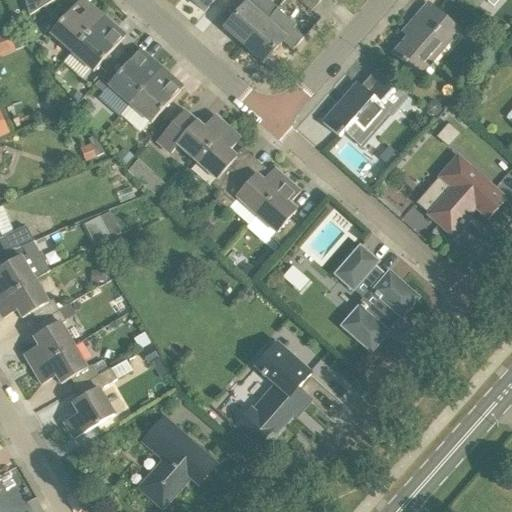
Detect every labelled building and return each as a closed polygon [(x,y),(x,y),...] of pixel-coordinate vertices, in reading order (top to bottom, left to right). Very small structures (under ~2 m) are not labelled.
[(24,0),(30,17),(41,10),(47,6),(56,0),(24,0)] [(72,54),(104,18),(83,0),(81,0),(51,35),(72,54)] [(190,0),(205,13),(216,0),(190,0)] [(245,47),(272,16),(254,0),(251,0),(225,29),(245,47)] [(297,0),(312,13),(320,3),(317,0),(297,0)] [(461,34),(443,18),(428,5),(415,19),(421,24),(394,55),(421,78),(461,34)] [(47,6),(41,10),(55,23),(59,18),(47,6)] [(293,51),(304,39),(294,30),(297,27),(278,10),(272,16),(245,47),(264,64),(284,42),(293,51)] [(94,73),(126,37),(104,18),(72,54),(94,73)] [(22,37),(11,41),(7,32),(0,34),(0,58),(26,47),(22,37)] [(503,46),(490,34),(479,47),(492,58),(503,46)] [(104,94),(109,87),(131,106),(162,70),(141,51),(119,76),(118,75),(118,76),(111,70),(112,69),(111,69),(96,87),(104,94)] [(143,135),(184,89),(162,70),(131,106),(121,116),(143,135)] [(393,118),(400,110),(410,99),(377,70),(361,88),(357,85),(345,99),(349,102),(328,126),(324,123),(323,124),(340,139),(345,133),(362,148),(389,116),(393,118)] [(73,90),(68,98),(79,104),(83,97),(73,90)] [(410,99),(400,110),(403,112),(404,111),(407,114),(416,104),(410,99)] [(78,110),(86,119),(97,111),(89,101),(78,110)] [(0,111),(0,136),(9,132),(0,111)] [(205,130),(187,115),(185,112),(178,121),(180,123),(159,146),(171,157),(179,148),(196,164),(228,129),(216,117),(205,130)] [(223,195),(240,176),(230,167),(237,159),(230,152),(241,140),(228,129),(196,164),(216,182),(213,185),(223,195)] [(99,144),(93,138),(90,140),(92,146),(81,150),(87,163),(97,159),(96,157),(104,154),(99,144)] [(134,157),(125,149),(117,157),(126,166),(134,157)] [(507,200),(492,187),(458,157),(438,179),(451,190),(428,216),(452,238),(461,227),(463,228),(466,225),(464,223),(476,210),(488,221),(507,200)] [(128,172),(137,180),(147,168),(139,160),(128,172)] [(256,218),(288,182),(276,171),(264,183),(257,177),(250,185),(240,176),(223,195),(215,204),(226,213),(237,201),(256,218)] [(283,248),(287,244),(300,229),(290,220),(297,212),(290,205),(301,193),(288,182),(256,218),(275,236),(272,239),(283,248)] [(101,218),(111,240),(122,235),(111,213),(101,218)] [(0,241),(7,253),(15,250),(16,253),(24,249),(34,243),(26,228),(3,238),(3,237),(0,230),(0,241)] [(386,276),(376,266),(378,264),(360,248),(335,277),(354,294),(355,293),(364,301),(341,327),(371,353),(419,299),(389,273),(386,276)] [(24,259),(28,257),(24,249),(16,253),(15,250),(7,253),(0,256),(0,259),(5,268),(0,271),(0,281),(1,282),(0,282),(0,302),(36,280),(24,259)] [(251,283),(259,274),(249,265),(241,274),(251,283)] [(92,284),(107,284),(107,272),(92,272),(92,284)] [(38,324),(60,312),(59,311),(54,301),(51,303),(36,280),(0,302),(0,314),(3,320),(18,311),(23,320),(32,314),(38,324)] [(60,312),(66,321),(76,315),(70,304),(59,311),(60,312)] [(34,371),(75,346),(63,325),(66,322),(66,321),(60,312),(38,324),(44,334),(35,340),(40,348),(25,357),(34,371)] [(77,389),(99,376),(93,367),(89,369),(75,346),(34,371),(42,386),(56,377),(62,386),(71,380),(77,389)] [(311,375),(295,362),(277,346),(255,370),(272,385),(249,410),(276,434),(300,408),(304,411),(311,402),(298,390),(311,375)] [(149,364),(151,363),(159,358),(152,347),(142,353),(149,364)] [(163,365),(159,358),(151,363),(155,369),(163,365)] [(93,367),(99,376),(109,371),(103,361),(93,367)] [(74,440),(116,415),(102,391),(118,381),(111,369),(109,371),(99,376),(77,389),(83,400),(73,406),(79,416),(65,425),(74,440)] [(199,487),(218,466),(164,417),(141,443),(163,463),(139,490),(163,511),(191,480),(199,487)]
